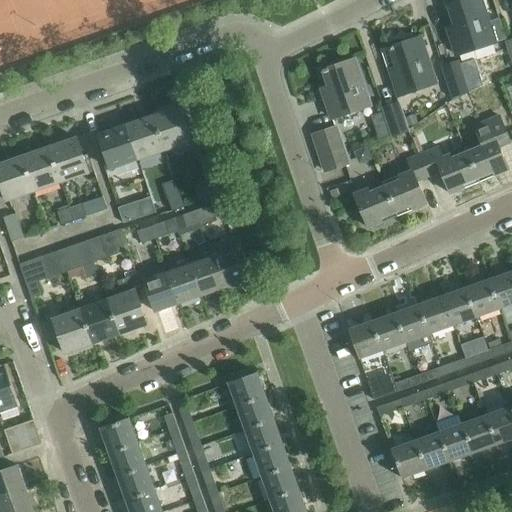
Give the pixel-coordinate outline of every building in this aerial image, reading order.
[(457,27),(449,30),(458,56),(496,43),(506,40),(499,20),(489,23),(481,0),(473,0),(451,8),(457,27)] [(399,96),(437,84),(422,39),(391,49),(398,69),(391,72),(399,96)] [(460,60),(440,66),(451,100),(471,94),(460,60)] [(334,118),(371,106),(356,61),(325,71),(332,92),(326,94),(334,118)] [(392,138),(410,132),(408,127),(405,117),(400,101),(382,107),(392,138)] [(166,151),(193,141),(181,106),(153,115),(166,151)] [(415,114),(405,117),(408,127),(418,123),(415,114)] [(140,160),(166,151),(153,115),(127,125),(140,160)] [(475,127),(481,142),(465,149),(479,183),(508,171),(499,148),(511,143),(501,116),(475,127)] [(418,123),(410,130),(414,136),(423,130),(418,123)] [(112,170),(140,160),(127,125),(100,134),(112,170)] [(326,171),(349,163),(337,126),(314,134),(326,171)] [(78,138),(50,148),(62,182),(90,172),(78,138)] [(440,147),(424,153),(419,142),(414,144),(420,155),(430,178),(442,173),(451,195),(479,183),(465,149),(444,157),(440,147)] [(367,146),(355,151),(358,158),(366,161),(372,158),(367,146)] [(35,191),(62,182),(50,148),(23,157),(35,191)] [(418,183),(430,178),(420,155),(408,160),(413,171),(383,183),(398,217),(427,205),(418,183)] [(0,178),(8,201),(35,191),(23,157),(0,165),(0,178)] [(370,228),(398,217),(383,183),(356,194),(370,228)] [(203,187),(195,189),(199,201),(207,199),(212,197),(211,194),(208,185),(203,187)] [(337,189),(330,192),(332,199),(340,197),(337,189)] [(185,207),(180,193),(167,197),(172,211),(185,207)] [(144,217),(157,212),(152,200),(139,204),(139,205),(123,210),(126,221),(144,216),(144,217)] [(76,220),(87,216),(82,204),(71,207),(76,220)] [(217,217),(213,205),(212,204),(199,209),(203,221),(217,217)] [(62,224),(76,220),(71,207),(58,212),(62,224)] [(189,226),(203,221),(199,209),(185,214),(189,226)] [(18,213),(5,218),(13,241),(26,237),(18,213)] [(165,221),(156,225),(160,237),(179,230),(174,217),(164,221),(165,221)] [(141,243),(160,237),(156,225),(137,231),(141,243)] [(122,229),(111,233),(118,254),(130,250),(122,229)] [(100,236),(107,258),(118,254),(111,233),(100,236)] [(107,258),(100,236),(89,240),(96,262),(107,258)] [(89,240),(78,244),(85,266),(96,262),(89,240)] [(215,256),(226,287),(249,279),(238,247),(225,252),(221,241),(211,244),(215,256)] [(74,270),(84,266),(85,266),(78,244),(67,248),(74,270)] [(67,248),(56,252),(63,274),(68,272),(74,270),(67,248)] [(56,252),(43,256),(51,278),(63,274),(56,252)] [(51,278),(43,256),(33,260),(40,281),(51,278)] [(215,256),(193,263),(203,295),(226,287),(215,256)] [(33,260),(21,264),(29,285),(40,281),(33,260)] [(96,262),(85,266),(84,266),(88,278),(100,274),(96,262)] [(193,263),(170,271),(181,303),(203,295),(193,263)] [(74,270),(68,272),(71,278),(81,275),(83,280),(88,278),(84,266),(74,270)] [(118,280),(123,294),(108,299),(121,335),(148,326),(135,287),(142,285),(142,287),(144,287),(137,268),(125,272),(127,277),(118,280)] [(157,311),(181,303),(170,271),(146,280),(157,311)] [(511,305),(511,272),(491,280),(501,309),(511,305)] [(501,309),(491,280),(468,289),(478,317),(501,309)] [(33,298),(44,294),(40,281),(29,285),(33,298)] [(478,317),(468,289),(444,297),(454,326),(478,317)] [(108,299),(92,304),(89,297),(79,301),(95,345),(121,335),(108,299)] [(454,326),(444,297),(421,305),(431,334),(454,326)] [(78,301),(81,308),(54,318),(60,336),(67,354),(95,345),(79,301),(78,301)] [(431,334),(421,305),(397,313),(407,342),(410,351),(433,343),(431,334)] [(374,321),(384,350),(407,342),(397,313),(374,321)] [(54,318),(41,322),(46,338),(47,340),(60,336),(54,318)] [(384,350),(374,321),(350,330),(360,359),(384,350)] [(491,349),(494,358),(511,351),(511,341),(502,345),(500,339),(488,343),(491,349)] [(466,358),(469,367),(494,358),(491,349),(466,358)] [(442,366),(445,375),(469,367),(466,358),(442,366)] [(511,360),(495,366),(498,374),(511,369),(511,360)] [(419,375),(422,384),(445,375),(442,366),(440,361),(416,370),(419,375)] [(7,363),(0,365),(0,411),(0,413),(21,405),(7,363)] [(471,375),(474,383),(498,374),(495,366),(471,375)] [(238,407),(267,397),(258,372),(229,383),(238,407)] [(419,375),(396,384),(399,392),(422,384),(419,375)] [(448,383),(451,391),(474,383),(471,375),(448,383)] [(425,391),(428,400),(451,391),(448,383),(425,391)] [(375,400),(399,392),(396,384),(387,387),(372,392),(375,400)] [(401,400),(404,408),(428,400),(425,391),(401,400)] [(246,431),(275,420),(267,397),(238,407),(246,431)] [(190,413),(185,398),(176,401),(185,426),(194,423),(190,413)] [(380,417),(404,408),(401,400),(386,405),(377,408),(380,417)] [(511,439),(511,414),(510,408),(486,416),(496,445),(511,439)] [(178,428),(173,413),(164,416),(169,431),(178,428)] [(496,445),(486,416),(463,425),(473,453),(496,445)] [(110,452),(139,441),(130,417),(101,427),(110,452)] [(14,453),(44,443),(35,419),(5,429),(14,453)] [(255,454),(284,444),(275,420),(246,431),(255,454)] [(194,423),(185,426),(193,449),(202,446),(194,423)] [(473,453),(463,425),(440,433),(450,461),(473,453)] [(178,428),(169,431),(178,454),(186,451),(178,428)] [(450,461),(440,433),(416,441),(426,470),(450,461)] [(118,475),(147,465),(139,441),(110,452),(118,475)] [(426,470),(416,441),(392,450),(402,478),(426,470)] [(263,478),(292,467),(284,444),(255,454),(263,478)] [(202,446),(193,449),(202,473),(211,470),(202,446)] [(186,451),(178,454),(186,478),(195,475),(186,451)] [(0,498),(27,489),(18,465),(0,471),(0,498)] [(127,499),(156,488),(147,465),(118,475),(127,499)] [(271,501),(300,491),(292,467),(263,478),(271,501)] [(211,470),(202,473),(210,497),(219,493),(211,470)] [(195,475),(186,478),(194,501),(203,498),(195,475)] [(131,511),(163,511),(164,511),(156,488),(127,499),(131,511)] [(0,511),(34,511),(35,511),(27,489),(0,498),(0,511)] [(275,511),(307,511),(300,491),(271,501),(275,511)] [(219,493),(210,497),(215,511),(225,511),(223,504),(231,501),(228,492),(219,493)] [(207,511),(203,498),(194,501),(198,511),(207,511)]
